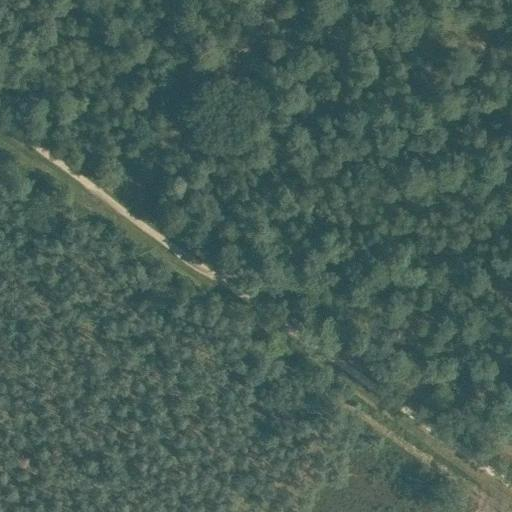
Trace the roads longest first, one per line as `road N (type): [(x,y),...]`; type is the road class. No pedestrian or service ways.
road 1 (track): [(511,500),(107,226)]
road 2 (track): [(264,0),(134,193)]
road 3 (track): [(107,226),(0,151)]
